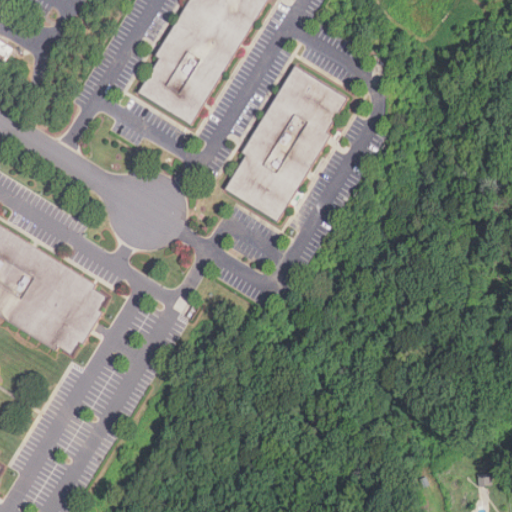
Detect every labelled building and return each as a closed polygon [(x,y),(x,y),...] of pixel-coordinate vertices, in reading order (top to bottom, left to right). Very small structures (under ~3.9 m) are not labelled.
[(0,0),(0,18),(10,2),(6,0),(0,0)] [(192,0),(138,86),(192,121),(268,0),(192,0)] [(0,48),(0,57),(8,62),(15,47),(3,42),(0,48)] [(354,97),(300,64),(225,184),(279,217),(354,97)] [(0,468),(5,460),(0,457),(0,311),(77,356),(85,343),(88,345),(119,292),(0,222),(0,468)]
